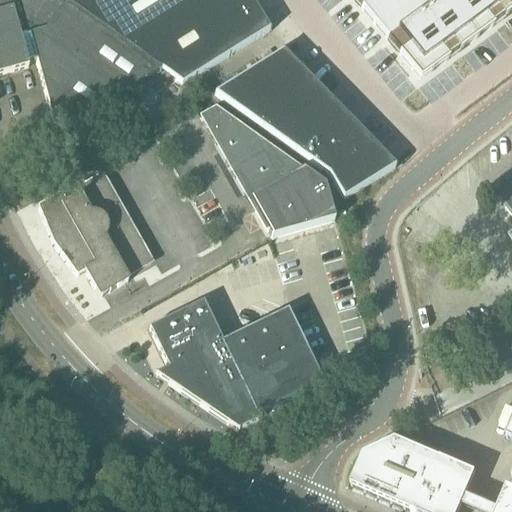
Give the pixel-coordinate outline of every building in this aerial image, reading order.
[(160,73),(64,5),(57,0),(0,0),(0,76),(28,69),(27,67),(36,65),(55,135),(56,135),(160,73)] [(71,0),(65,4),(130,51),(210,0),(71,0)] [(248,0),(210,0),(130,51),(160,73),(161,73),(160,73),(174,83),(175,84),(181,88),(268,34),(270,33),(248,0)] [(511,0),(352,0),(361,10),(360,10),(387,42),(399,55),(398,56),(420,82),(448,61),(448,60),(459,52),(459,53),(493,28),(493,27),(504,19),(504,20),(511,14),(511,0)] [(310,83),(281,53),(280,54),(281,54),(214,96),(214,97),(249,122),(310,83)] [(338,111),(310,83),(249,122),(283,146),(338,111)] [(303,174),(216,111),(202,119),(250,203),(303,174)] [(338,111),(283,146),(317,170),(366,140),(338,111)] [(395,170),(366,140),(317,170),(327,178),(343,202),(394,170),(394,171),(395,170)] [(303,174),(250,203),(272,241),(334,223),(324,189),(303,174)] [(511,174),(509,176),(491,191),(511,218),(511,235),(508,239),(511,243),(511,174)] [(60,201),(59,200),(37,212),(38,213),(40,212),(54,248),(77,278),(75,279),(76,280),(86,274),(95,290),(93,291),(94,292),(112,282),(117,290),(127,284),(122,276),(147,262),(124,220),(123,220),(122,219),(120,220),(116,213),(118,212),(99,177),(73,192),(78,200),(62,209),(58,202),(60,201)] [(259,423),(257,418),(322,387),(287,314),(221,345),(202,305),(148,332),(167,371),(156,377),(155,376),(154,378),(238,434),(239,433),(238,433),(259,423)] [(440,462),(395,442),(363,458),(350,488),(407,511),(460,511),(461,509),(467,511),(511,511),(511,424),(506,439),(511,442),(511,479),(511,481),(511,492),(507,490),(497,511),(495,511),(466,499),(475,477),(440,461),(440,462)]
